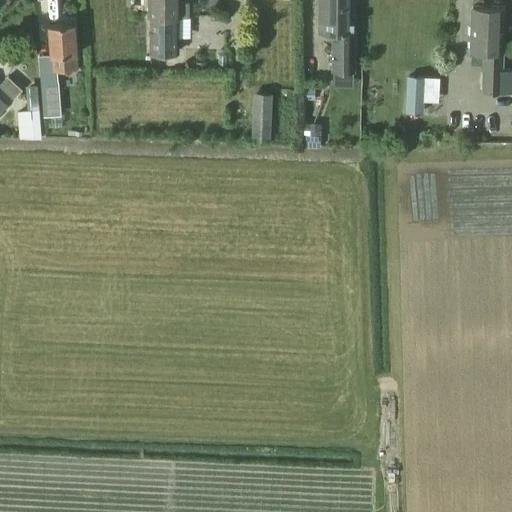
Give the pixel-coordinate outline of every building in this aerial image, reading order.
[(180,0),(149,0),(149,17),(151,17),(151,52),(178,52),(178,16),(180,16),(180,0)] [(319,0),(319,31),(332,31),(332,70),(355,71),(355,32),(354,31),(354,0),(319,0)] [(505,7),(472,6),(471,49),(483,50),(482,91),(511,91),(511,68),(504,68),(503,50),(505,7)] [(53,70),(64,69),(78,68),(76,53),(74,22),(49,23),(51,55),(53,70)] [(437,98),(438,73),(404,72),(402,109),(424,110),(424,97),(437,98)] [(10,76),(0,85),(15,100),(24,89),(10,76)] [(58,81),(47,82),(42,83),(44,115),(61,114),(58,81)] [(273,92),(254,91),(251,138),(270,139),(273,92)] [(42,136),(40,109),(17,111),(19,135),(42,136)] [(304,138),(320,138),(320,127),(313,122),(304,122),(304,138)]
